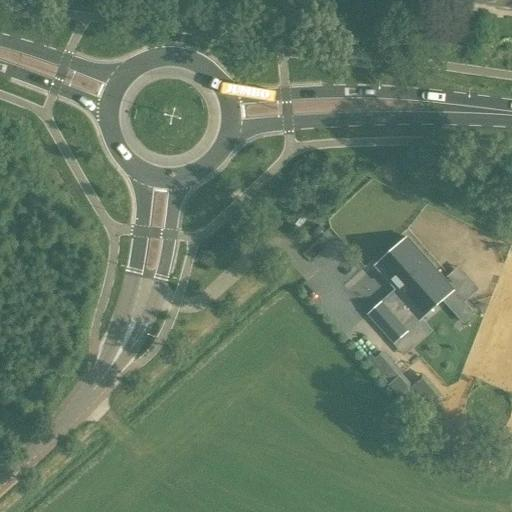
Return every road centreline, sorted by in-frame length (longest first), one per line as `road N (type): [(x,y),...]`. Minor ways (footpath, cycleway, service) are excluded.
road 1 (primary): [(511,108),(362,93),(221,98)]
road 2 (primary): [(222,137),(321,121),(511,124)]
road 3 (tertiary): [(69,417),(136,346),(170,248),(179,175)]
road 4 (tertiary): [(141,170),(126,309),(69,417)]
road 5 (primary): [(131,75),(0,45)]
road 6 (primary): [(0,68),(90,101),(110,121)]
